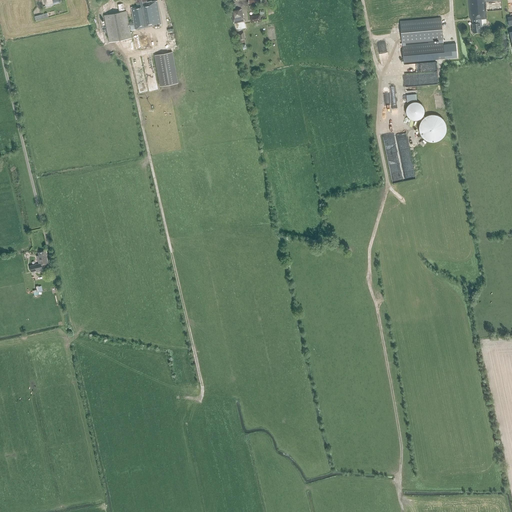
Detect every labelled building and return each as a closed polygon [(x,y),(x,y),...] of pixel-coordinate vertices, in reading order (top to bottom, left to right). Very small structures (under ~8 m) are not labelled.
[(130,26),(131,30),(161,24),(157,1),(152,2),(151,1),(146,2),(146,1),(147,1),(146,0),(134,0),(135,3),(136,2),(137,6),(131,7),(134,22),(130,23),(130,26)] [(485,12),(502,10),(501,0),(468,0),(470,19),(472,19),(472,23),(473,32),(482,32),(481,19),(486,19),(485,12)] [(244,21),(241,9),(231,11),(233,24),(244,21)] [(129,26),(130,26),(130,23),(128,23),(126,11),(104,15),(109,42),(131,38),(129,26)] [(47,12),(34,16),(36,20),(48,17),(47,12)] [(403,62),(440,59),(457,57),(456,44),(443,45),(441,18),(400,22),(402,43),(403,62)] [(245,39),(243,32),(237,33),(239,44),(245,43),(244,39),(245,39)] [(178,83),(172,52),(154,55),(160,86),(178,83)] [(406,108),(406,111),(406,113),(407,116),(409,118),(411,119),(414,120),(416,120),(419,119),(421,118),(423,116),(424,113),(424,111),(424,108),(423,106),(421,104),(419,103),(416,102),(414,102),(411,103),(409,104),(407,106),(406,108)] [(419,125),(419,128),(419,131),(420,135),(422,137),(425,139),(428,141),(431,142),(434,142),(437,141),(440,139),(443,137),(445,135),(446,131),(446,128),(446,125),(445,122),(443,119),(440,117),(437,115),(434,115),(431,115),(428,115),(425,117),(422,119),(420,122),(419,125)] [(42,271),(41,265),(48,263),(46,255),(47,255),(46,250),(38,252),(39,255),(37,256),(38,264),(30,266),(31,272),(36,271),(36,272),(42,271)]
